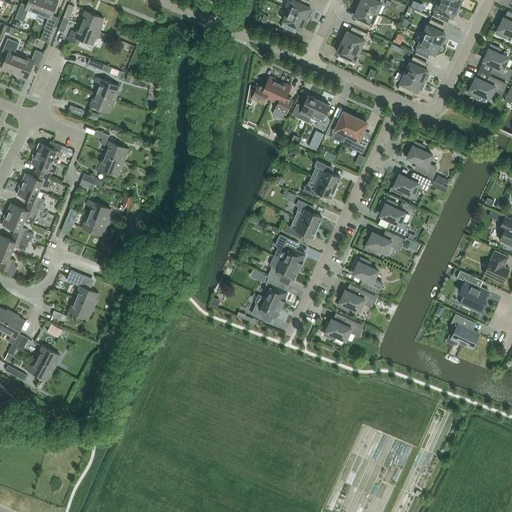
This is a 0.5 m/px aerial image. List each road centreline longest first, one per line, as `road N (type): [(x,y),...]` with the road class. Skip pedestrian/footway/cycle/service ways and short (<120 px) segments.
road 1 (residential): [(290,334),(399,101)]
road 2 (residential): [(308,60),(159,0)]
road 3 (residential): [(399,101),(437,108),(489,0)]
